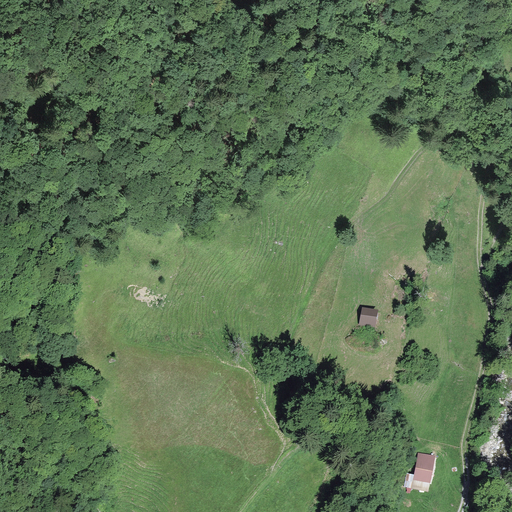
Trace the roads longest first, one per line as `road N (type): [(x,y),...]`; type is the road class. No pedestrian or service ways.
road 1 (track): [(511,135),(496,117),(430,141),(336,241),(286,343),(300,444),(241,511)]
road 2 (track): [(458,511),(488,319),(480,277),(511,206)]
